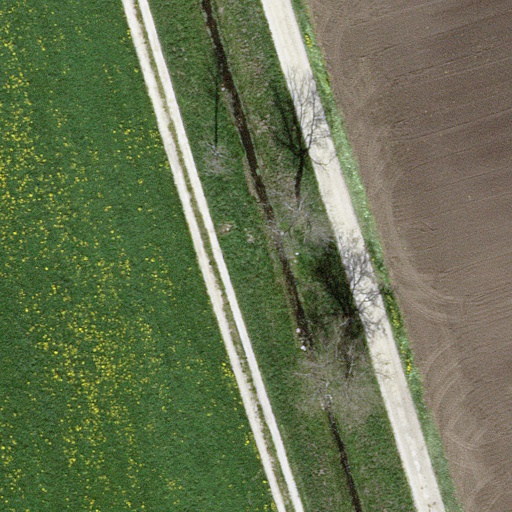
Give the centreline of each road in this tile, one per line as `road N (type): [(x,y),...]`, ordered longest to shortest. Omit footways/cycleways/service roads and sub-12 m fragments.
road 1 (track): [(133,0),(289,511)]
road 2 (track): [(273,0),(426,511)]
